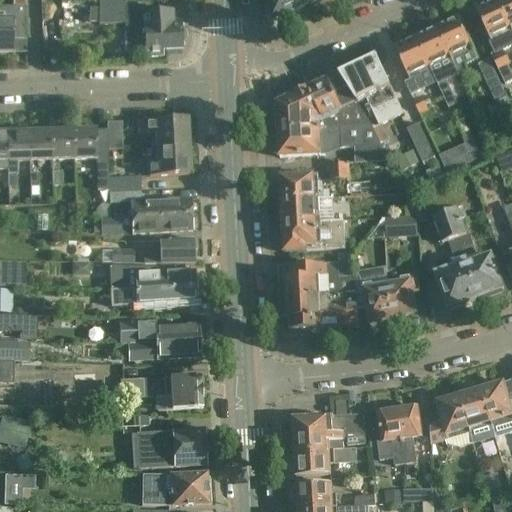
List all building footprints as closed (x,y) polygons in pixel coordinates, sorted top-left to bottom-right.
[(12,0),(13,10),(26,10),(26,0),(12,0)] [(294,15),(307,8),(303,0),(267,0),(268,20),(275,24),(278,22),(279,23),(286,21),(294,15)] [(303,0),(307,8),(324,0),(303,0)] [(511,0),(505,0),(499,3),(511,30),(511,0)] [(511,48),(511,30),(499,3),(498,4),(497,1),(488,5),(489,8),(479,13),(494,45),(498,53),(498,55),(504,52),(511,48)] [(127,56),(147,55),(148,61),(164,60),(164,54),(184,53),(183,18),(173,19),(173,13),(146,15),(145,8),(130,9),(130,4),(100,3),(100,10),(90,10),(89,24),(99,24),(99,27),(125,26),(127,56)] [(448,24),(449,27),(440,30),(454,59),(451,61),(459,78),(467,74),(466,67),(479,61),(460,22),(457,23),(456,20),(448,24)] [(13,22),(0,21),(0,55),(14,55),(13,22)] [(440,30),(437,32),(436,29),(427,34),(428,36),(419,41),(432,70),(430,71),(432,74),(443,69),(441,66),(451,61),(454,59),(440,30)] [(419,41),(416,42),(415,39),(406,43),(408,46),(396,51),(411,83),(422,79),(420,75),(430,71),(432,70),(419,41)] [(492,56),(506,86),(511,83),(511,74),(509,68),(511,67),(504,52),(498,55),(498,53),(492,56)] [(372,59),(358,65),(352,68),(353,71),(368,102),(380,129),(405,117),(378,60),(374,62),(372,59)] [(506,98),(488,59),(478,64),(496,103),(506,98)] [(357,104),(359,106),(368,102),(353,71),(340,77),(349,92),(357,104)] [(340,77),(311,91),(310,89),(293,97),(293,99),(281,105),(278,110),(279,132),(321,130),(319,116),(324,114),(325,130),(340,129),(372,128),(359,106),(357,104),(342,112),(336,99),(349,92),(340,77)] [(424,101),(415,105),(420,115),(428,111),(424,101)] [(159,150),(189,149),(187,121),(140,123),(141,137),(158,136),(159,150)] [(108,124),(108,131),(109,146),(109,152),(124,152),(123,123),(108,124)] [(372,128),(340,129),(325,130),(321,130),(279,132),(280,160),(325,158),(341,152),(353,151),(354,167),(390,165),(374,131),(372,128)] [(420,129),(409,133),(423,163),(434,158),(420,129)] [(108,131),(97,132),(74,132),(75,163),(97,162),(98,192),(110,192),(109,181),(109,152),(109,146),(108,131)] [(53,163),(75,163),(74,132),(53,133),(53,163)] [(31,164),(53,163),(53,133),(30,134),(31,164)] [(8,165),(7,134),(0,134),(0,183),(9,184),(9,175),(8,165)] [(31,164),(30,134),(7,134),(8,165),(9,175),(16,174),(16,177),(17,177),(17,164),(31,164)] [(190,177),(189,149),(159,150),(159,163),(150,164),(151,179),(190,177)] [(396,161),(402,174),(420,166),(413,153),(396,161)] [(503,175),(511,171),(511,153),(496,159),(503,175)] [(460,171),(453,155),(441,161),(448,176),(460,171)] [(348,167),(332,168),(333,181),(348,180),(348,167)] [(281,180),(281,192),(279,195),(280,203),(319,201),(318,178),(281,180)] [(109,181),(110,192),(141,190),(141,179),(109,181)] [(405,185),(348,188),(349,200),(405,197),(405,185)] [(191,202),(142,205),(141,190),(110,192),(110,207),(131,207),(132,221),(192,218),(191,202)] [(282,203),(280,203),(280,212),(283,215),(283,225),(321,223),(334,223),(333,200),(319,201),(282,203)] [(415,219),(415,207),(405,208),(405,219),(415,219)] [(109,208),(103,208),(96,216),(96,221),(109,221),(109,208)] [(449,312),(480,301),(466,263),(467,262),(463,252),(459,241),(468,238),(462,224),(466,222),(462,211),(458,213),(457,212),(433,221),(443,248),(449,246),(454,260),(435,267),(438,277),(437,278),(442,292),(449,312)] [(193,234),(192,218),(132,221),(101,222),(101,239),(132,238),(139,237),(147,237),(193,234)] [(385,242),(416,240),(415,219),(384,221),(385,242)] [(321,223),(283,225),(285,256),(322,254),(345,252),(344,222),(334,223),(321,223)] [(480,301),(490,297),(491,300),(503,295),(503,293),(505,291),(493,259),(480,263),(478,259),(470,237),(468,238),(459,241),(463,252),(467,262),(466,263),(480,301)] [(145,267),(195,268),(194,256),(198,252),(197,246),(193,244),(193,242),(160,244),(160,255),(153,255),(153,256),(144,257),(145,267)] [(113,253),(113,266),(135,267),(135,254),(113,253)] [(343,256),(344,265),(353,265),(353,255),(343,256)] [(0,289),(21,290),(21,265),(0,264),(0,289)] [(74,277),(91,278),(91,266),(74,266),(74,277)] [(328,298),(339,297),(357,296),(356,283),(356,280),(339,281),(339,267),(291,269),(292,280),(287,281),(288,300),(290,300),(321,298),(328,298)] [(117,292),(125,292),(136,292),(136,294),(196,290),(195,275),(148,278),(147,268),(134,268),(134,273),(116,274),(117,292)] [(381,325),(394,323),(394,321),(388,285),(387,269),(356,275),(356,280),(356,283),(357,296),(359,313),(368,312),(370,325),(381,323),(381,325)] [(388,285),(394,321),(394,323),(407,320),(406,318),(417,317),(414,298),(421,297),(418,279),(388,285)] [(197,306),(196,290),(136,294),(136,292),(125,292),(117,292),(107,293),(108,310),(137,310),(197,306)] [(307,333),(310,333),(311,334),(313,335),(314,335),(315,336),(317,336),(318,336),(320,335),(321,334),(322,333),(323,332),(361,330),(359,313),(357,296),(339,297),(339,309),(328,309),(328,298),(321,298),(290,300),(288,300),(290,338),(307,337),(307,333)] [(20,320),(0,318),(0,333),(20,335),(20,320)] [(128,331),(128,347),(200,343),(199,327),(128,331)] [(0,359),(19,360),(19,344),(0,343),(0,359)] [(201,359),(200,343),(128,347),(128,361),(157,363),(201,359)] [(0,386),(17,386),(18,363),(0,363),(0,386)] [(201,378),(158,381),(117,383),(118,401),(151,400),(151,413),(203,410),(201,378)] [(511,403),(510,404),(504,385),(495,388),(492,387),(484,389),(484,391),(482,392),(495,440),(511,434),(511,403)] [(482,392),(473,394),(470,393),(462,395),(461,398),(460,398),(472,446),(495,440),(482,392)] [(437,405),(442,424),(429,428),(430,449),(445,444),(446,448),(452,446),(462,449),(472,446),(460,398),(458,399),(456,397),(448,400),(447,402),(437,405)] [(348,417),(347,406),(337,407),(337,418),(348,417)] [(0,415),(53,416),(53,409),(0,407),(0,415)] [(418,410),(416,411),(414,408),(409,409),(407,412),(398,413),(405,467),(416,465),(414,441),(423,440),(418,410)] [(405,467),(398,413),(390,414),(387,412),(382,413),(380,416),(378,416),(382,443),(377,444),(380,463),(393,461),(394,468),(405,467)] [(295,424),(294,426),(287,427),(289,453),(295,453),(295,455),(330,452),(334,452),(344,452),(344,443),(347,442),(347,448),(366,447),(364,418),(334,419),(299,421),(295,424)] [(0,427),(0,444),(18,449),(24,424),(2,419),(0,427)] [(148,419),(133,419),(134,430),(148,429),(148,419)] [(141,472),(207,468),(205,432),(139,436),(141,472)] [(330,452),(295,455),(296,465),(293,468),(293,474),(296,477),(296,480),(331,478),(331,467),(357,465),(356,451),(344,452),(334,452),(330,452)] [(209,480),(207,479),(207,476),(170,478),(143,478),(142,509),(174,510),(209,508),(208,489),(210,487),(209,480)] [(22,479),(6,478),(5,508),(22,508),(22,479)] [(297,488),(297,491),(294,494),(295,501),(298,502),(298,511),(325,511),(337,511),(336,497),(332,497),(332,487),(297,488)] [(500,487),(486,490),(489,500),(503,496),(500,487)] [(404,506),(404,493),(385,494),(385,506),(404,506)] [(419,506),(419,493),(405,493),(405,506),(419,506)] [(376,509),(375,498),(358,499),(355,502),(356,510),(359,510),(369,509),(376,509)] [(505,511),(504,500),(493,502),(494,511),(505,511)]
